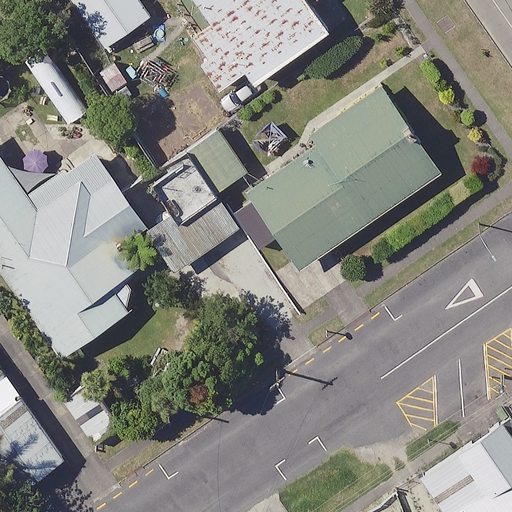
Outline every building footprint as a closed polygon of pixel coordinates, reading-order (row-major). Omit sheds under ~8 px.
[(150,0),(69,0),(107,50),(159,12),(150,0)] [(196,0),(212,22),(192,36),(207,57),(200,62),(221,91),(247,73),(255,85),(331,32),(308,0),(196,0)] [(436,173),(380,94),(247,188),(303,267),(436,173)] [(248,168),(222,130),(143,185),(112,140),(30,197),(0,152),(0,264),(63,357),(139,305),(102,250),(141,223),(174,271),(241,225),(217,190),(248,168)] [(66,457),(14,381),(0,390),(0,406),(4,412),(0,415),(0,475),(13,494),(66,457)] [(511,397),(463,432),(511,500),(511,397)] [(511,511),(511,500),(464,433),(425,460),(459,508),(453,511),(511,511)]
